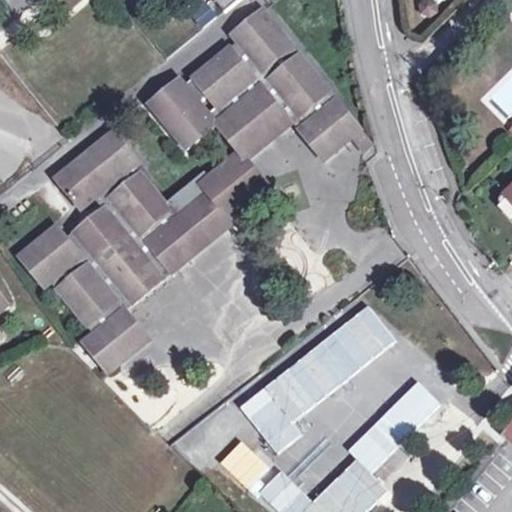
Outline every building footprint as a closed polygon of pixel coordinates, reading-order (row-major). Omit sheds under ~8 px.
[(429,0),(421,6),(423,17),(433,19),(441,14),(440,3),(430,0),(429,0)] [(69,240),(58,227),(21,258),(46,288),(52,282),(95,335),(84,343),(109,374),(150,340),(126,311),(234,223),(229,218),(269,186),(249,161),(294,123),(325,161),(353,138),(363,152),(374,144),(263,10),(233,35),(239,42),(231,49),(194,79),(195,80),(186,87),(180,80),(150,104),(187,150),(217,125),(240,153),(209,179),(204,172),(171,200),(173,202),(167,206),(141,174),(140,174),(134,167),(139,162),(114,132),(57,179),(82,210),(95,199),(105,209),(76,233),(76,234),(69,240)] [(0,295),(0,313),(9,307),(0,295)] [(245,423),(218,452),(280,509),(306,480),(245,423)] [(340,511),(313,487),(289,511),(340,511)]
